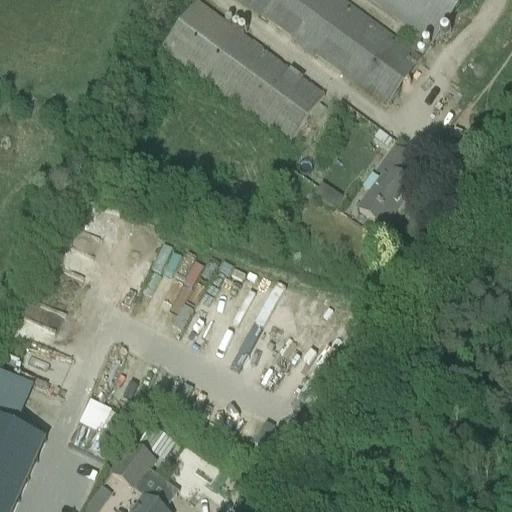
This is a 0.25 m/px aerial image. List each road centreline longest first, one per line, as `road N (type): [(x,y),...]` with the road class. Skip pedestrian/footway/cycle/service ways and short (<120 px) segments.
road 1 (unclassified): [(278,511),(511,195)]
road 2 (unknown): [(34,511),(103,342),(118,328),(162,347)]
